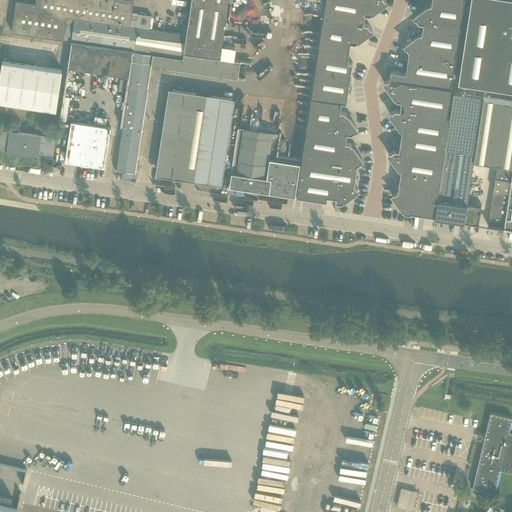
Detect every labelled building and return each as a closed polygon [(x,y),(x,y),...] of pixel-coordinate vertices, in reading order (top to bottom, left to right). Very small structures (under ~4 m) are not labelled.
[(71,41),(134,50),(153,53),(181,58),(182,51),(185,34),(148,29),(150,16),(137,14),(137,16),(131,15),(133,0),(15,0),(11,32),(71,41)] [(183,3),(183,0),(176,0),(175,15),(181,15),(182,8),(184,8),(184,4),(183,3)] [(191,0),(186,35),(183,52),(220,57),(229,0),(228,0),(191,0)] [(326,0),(323,18),(363,24),(365,14),(369,15),(387,2),(385,0),(326,0)] [(423,25),(459,31),(464,3),(445,0),(431,0),(431,4),(414,16),(419,22),(423,23),(423,25)] [(511,174),(504,227),(511,228),(511,0),(470,0),(457,83),(511,91),(511,174)] [(323,18),(319,50),(349,54),(350,43),(355,43),(372,30),(368,24),(363,24),(323,18)] [(409,52),(455,59),(459,31),(423,25),(422,33),(405,45),(409,51),(409,52)] [(122,130),(116,169),(116,170),(135,172),(136,163),(147,89),(151,65),(152,61),(153,53),(134,50),(122,130)] [(319,50),(311,97),(341,102),(346,103),(352,62),(348,62),(349,54),(319,50)] [(390,78),(451,88),(455,59),(409,52),(406,73),(391,70),(390,78)] [(0,74),(0,101),(56,110),(62,70),(2,61),(0,74)] [(400,110),(446,117),(451,88),(390,78),(384,83),(397,100),(401,101),(400,110)] [(233,97),(167,88),(155,174),(221,183),(233,97)] [(443,157),(453,93),(449,118),(446,117),(400,110),(395,109),(389,114),(402,131),(399,150),(443,157)] [(434,217),(463,221),(484,97),(453,93),(443,157),(439,188),(434,217)] [(311,97),(307,127),(347,133),(351,134),(358,129),(345,112),(340,111),(341,102),(311,97)] [(511,101),(484,97),(463,221),(478,223),(481,204),(475,203),(475,206),(467,204),(472,173),(480,175),(482,163),(497,165),(488,225),(491,225),(503,231),(502,233),(503,233),(504,227),(511,174),(511,101)] [(71,121),(65,161),(74,163),(95,166),(104,167),(110,127),(100,126),(81,123),(71,121)] [(307,127),(302,157),(357,165),(363,160),(350,143),(345,142),(347,133),(307,127)] [(0,150),(6,151),(6,152),(7,152),(7,151),(37,155),(37,156),(38,156),(41,135),(0,129),(0,150)] [(229,186),(269,192),(272,174),(265,173),(267,158),(268,158),(272,133),(243,129),(238,168),(232,167),(229,186)] [(39,145),(38,155),(53,157),(57,130),(51,130),(50,136),(41,134),(41,135),(39,145)] [(401,171),(399,182),(439,188),(443,157),(399,150),(394,150),(388,154),(401,171)] [(357,165),(302,157),(296,196),(297,196),(327,200),(327,196),(336,197),(335,202),(341,203),(358,190),(354,184),(357,165)] [(272,174),(269,192),(295,196),(300,163),(268,158),(267,158),(265,173),(272,174)] [(434,217),(439,188),(399,182),(398,191),(392,195),(405,212),(411,213),(411,212),(434,216),(434,217)] [(472,488),(494,493),(500,469),(511,472),(511,432),(509,431),(511,420),(511,417),(491,412),(472,488)] [(412,509),(415,491),(399,487),(396,505),(412,509)] [(0,511),(16,511),(17,507),(0,503),(0,511)]
